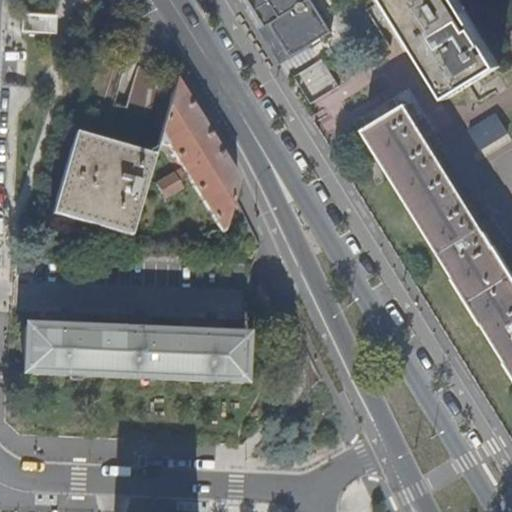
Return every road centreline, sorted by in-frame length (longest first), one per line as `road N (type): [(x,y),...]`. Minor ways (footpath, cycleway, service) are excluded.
road 1 (secondary): [(507,511),(316,204),(203,55)]
road 2 (secondary): [(203,55),(392,440)]
road 3 (residential): [(311,501),(286,487),(25,478),(0,462)]
road 4 (residential): [(246,309),(0,297)]
